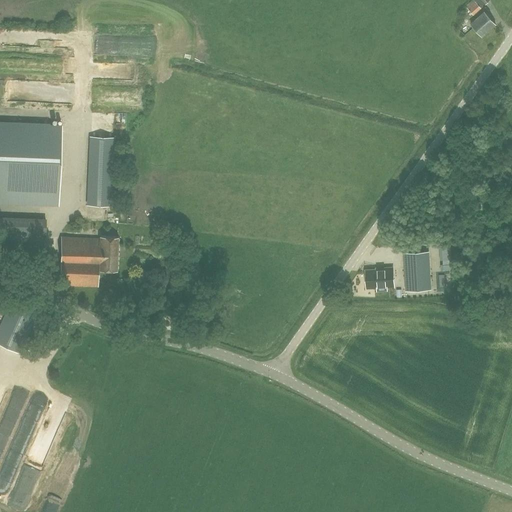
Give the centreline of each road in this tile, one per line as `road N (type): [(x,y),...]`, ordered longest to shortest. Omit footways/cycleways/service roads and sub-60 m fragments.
road 1 (unclassified): [(273,374),(511,36)]
road 2 (tertiary): [(273,374),(84,316),(0,274)]
road 3 (tertiary): [(511,492),(407,452),(273,374)]
